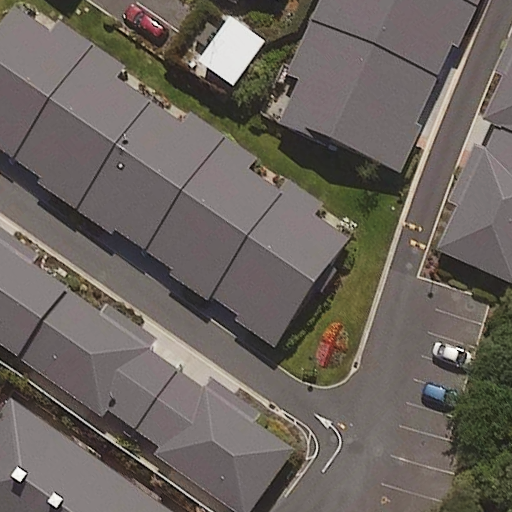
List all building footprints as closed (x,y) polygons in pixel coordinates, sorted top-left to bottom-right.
[(481,0),(360,0),(309,116),(411,161),(481,0)] [(364,230),(47,10),(0,76),(0,131),(291,334),(364,230)] [(265,46),(222,17),(190,64),(233,93),(265,46)] [(511,52),(480,122),(496,129),(511,136),(511,52)] [(511,136),(496,129),(438,255),(511,289),(511,287),(511,136)] [(0,343),(22,359),(71,291),(0,241),(0,343)] [(143,433),(186,372),(71,291),(22,359),(105,417),(110,410),(143,433)] [(186,372),(143,433),(166,450),(161,457),(239,511),(255,511),(298,451),(186,372)] [(175,511),(16,399),(0,421),(0,511),(175,511)]
